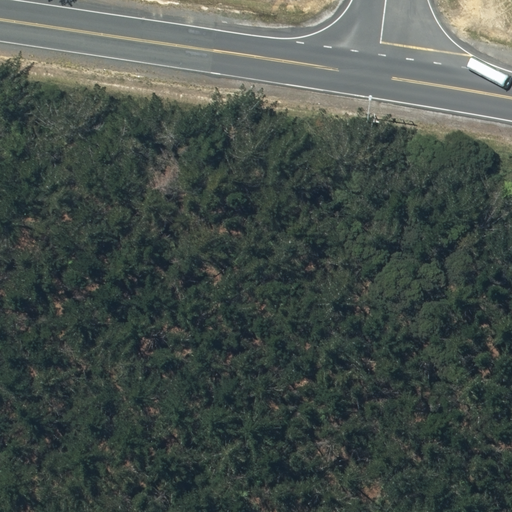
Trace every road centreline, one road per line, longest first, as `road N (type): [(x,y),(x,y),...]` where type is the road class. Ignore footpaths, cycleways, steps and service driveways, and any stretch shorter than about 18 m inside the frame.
road 1 (tertiary): [(0,20),(375,77)]
road 2 (tertiary): [(375,77),(511,103)]
